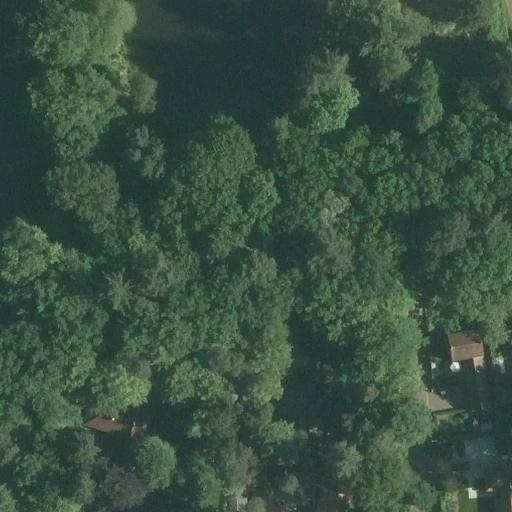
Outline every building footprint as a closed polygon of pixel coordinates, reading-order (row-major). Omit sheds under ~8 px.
[(479,332),(447,337),(451,361),(462,359),(471,413),(491,409),(482,356),(483,355),(479,332)] [(300,419),(297,429),(320,435),(337,378),(312,370),(304,395),(273,385),(266,408),(300,419)] [(217,407),(212,377),(188,382),(193,411),(217,407)] [(259,411),(267,388),(247,381),(239,405),(259,411)] [(154,392),(129,386),(122,410),(91,402),(85,425),(119,434),(116,444),(138,450),(154,392)] [(511,511),(511,470),(485,472),(486,491),(499,490),(500,511),(498,511),(497,511),(511,511)] [(230,491),(245,490),(244,477),(229,479),(230,491)] [(316,511),(285,511),(283,511),(282,511),(344,511),(349,498),(324,490),(316,511)] [(140,511),(173,511),(177,502),(147,492),(140,511)]
